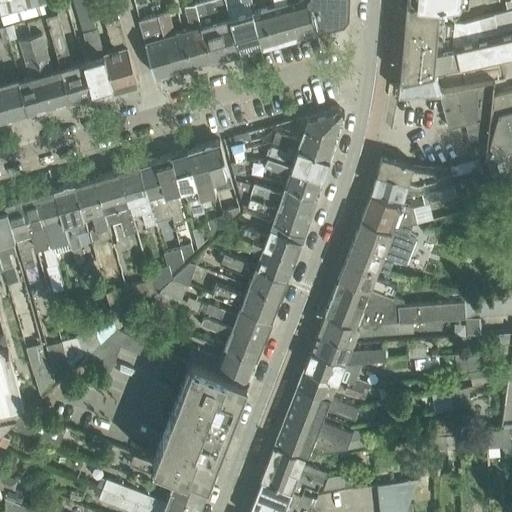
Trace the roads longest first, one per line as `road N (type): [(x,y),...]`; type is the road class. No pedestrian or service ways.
road 1 (residential): [(218,511),(359,132),(371,53)]
road 2 (residential): [(0,161),(371,53)]
